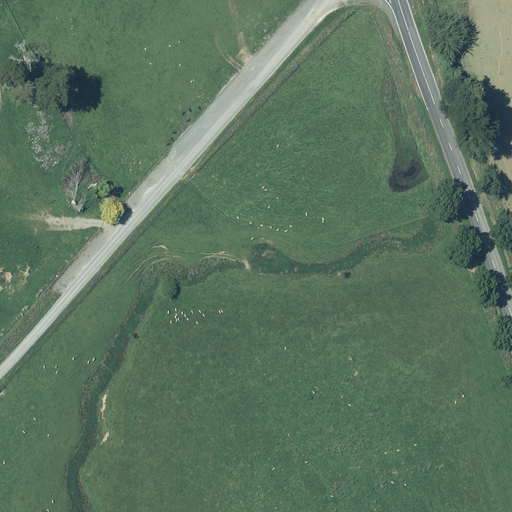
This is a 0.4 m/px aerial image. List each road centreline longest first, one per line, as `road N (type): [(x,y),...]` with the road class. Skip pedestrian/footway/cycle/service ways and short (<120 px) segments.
road 1 (unclassified): [(0,370),(328,0)]
road 2 (tertiary): [(398,0),(511,323)]
